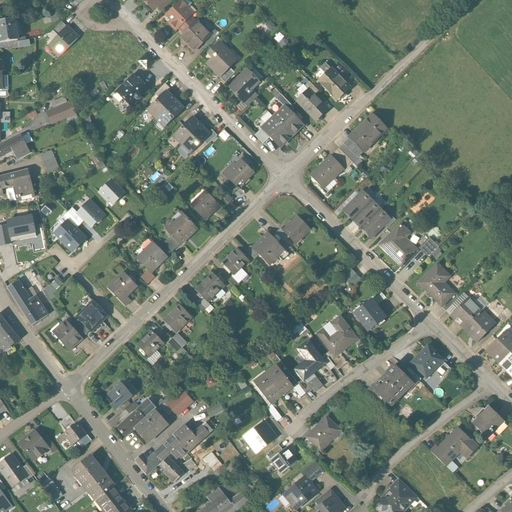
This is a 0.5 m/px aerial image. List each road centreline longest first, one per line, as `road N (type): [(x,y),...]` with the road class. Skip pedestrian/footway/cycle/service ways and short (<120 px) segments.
road 1 (residential): [(68,386),(285,177)]
road 2 (residential): [(285,177),(126,19)]
road 3 (residential): [(434,320),(285,177)]
road 4 (residential): [(488,378),(354,504)]
road 5 (residential): [(434,320),(316,402),(296,427)]
road 6 (secondary): [(68,386),(163,511)]
road 7 (track): [(467,0),(366,98)]
